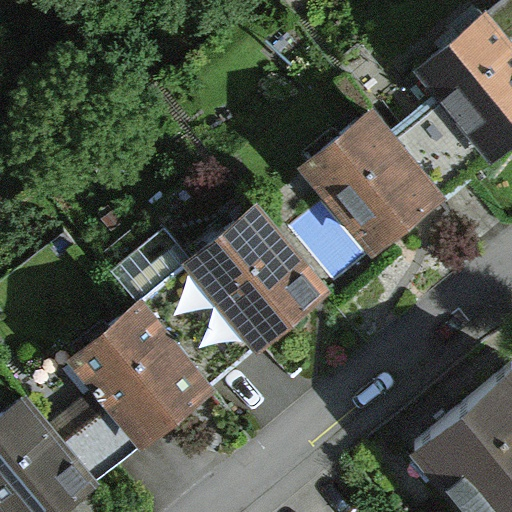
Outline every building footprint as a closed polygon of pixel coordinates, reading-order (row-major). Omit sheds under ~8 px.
[(511,130),(511,24),(491,0),(478,0),(414,55),(494,146),(511,130)] [(448,181),(373,90),(299,151),(374,242),(448,181)] [(332,276),(257,185),(216,219),(181,247),(256,338),(332,276)] [(217,370),(142,282),(68,344),(143,432),(217,370)] [(511,511),(511,360),(412,439),(470,511),(511,511)] [(45,511),(99,469),(26,378),(0,399),(0,496),(12,511),(45,511)]
